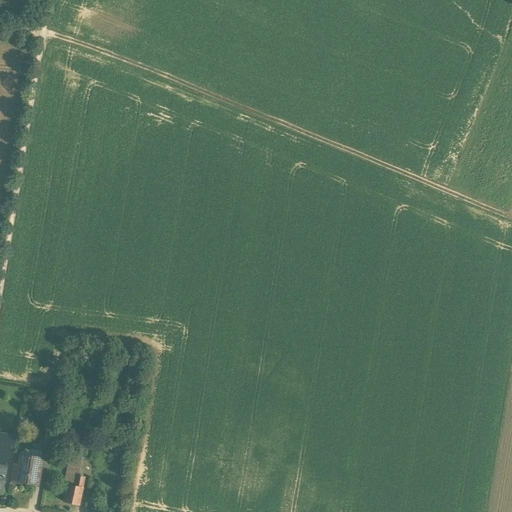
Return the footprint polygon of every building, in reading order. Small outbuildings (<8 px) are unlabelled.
[(16,437),(0,434),(0,445),(9,447),(14,448),(16,437)] [(44,442),(41,459),(39,474),(45,476),(51,443),(44,442)] [(0,445),(0,488),(2,489),(9,447),(0,445)] [(41,459),(20,456),(16,478),(26,480),(25,483),(37,485),(39,474),(41,459)] [(68,461),(66,474),(76,476),(77,477),(80,463),(77,463),(68,461)] [(63,485),(67,485),(74,487),(76,476),(66,474),(63,485)] [(77,477),(76,476),(74,487),(82,488),(84,478),(77,477)] [(74,487),(67,485),(63,502),(78,505),(82,488),(74,487)]
